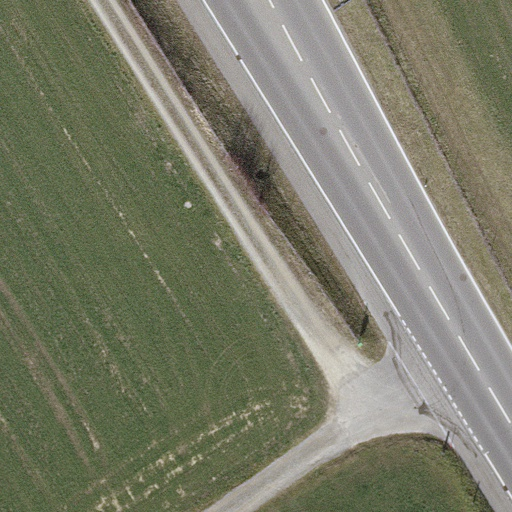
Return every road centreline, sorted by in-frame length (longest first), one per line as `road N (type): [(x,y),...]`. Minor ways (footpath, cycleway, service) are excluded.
road 1 (track): [(371,411),(104,0)]
road 2 (tertiary): [(232,0),(461,349)]
road 3 (tertiary): [(461,349),(295,0)]
road 4 (track): [(224,511),(461,349)]
road 5 (track): [(511,252),(390,0)]
